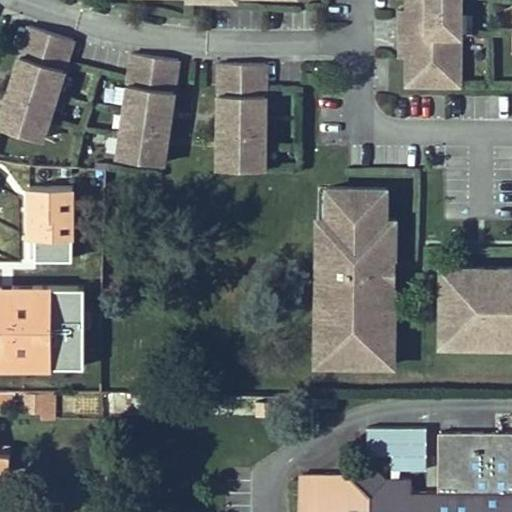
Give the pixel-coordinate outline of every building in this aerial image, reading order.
[(459,83),(460,0),(407,0),(408,9),(408,15),(400,16),(400,48),(407,48),(407,55),(407,83),(459,83)] [(74,37),(30,24),(0,119),(0,124),(42,138),(74,37)] [(178,57),(133,51),(118,155),(164,162),(178,57)] [(266,61),(220,61),(219,166),(265,166),(266,61)] [(387,187),(328,187),(327,217),(318,217),(318,245),(327,245),(326,292),(317,291),(317,348),(328,348),(328,362),(382,362),(382,348),(394,349),(394,320),(385,320),(385,306),(394,306),(395,277),(386,277),(386,262),(395,262),(395,233),(386,233),(386,218),(387,187)] [(395,233),(395,218),(386,218),(386,233),(395,233)] [(318,245),(317,291),(326,292),(327,245),(318,245)] [(395,277),(395,262),(386,262),(386,277),(395,277)] [(101,264),(82,263),(80,297),(99,298),(101,264)] [(455,267),(441,267),(441,278),(455,278),(455,267)] [(511,267),(498,267),(498,276),(484,276),(484,267),(455,267),(455,278),(441,278),(441,332),(455,333),(455,344),(511,344),(511,335),(511,267)] [(498,276),(498,267),(484,267),(484,276),(498,276)] [(394,320),(394,306),(385,306),(385,320),(394,320)] [(27,327),(28,344),(100,344),(100,326),(27,327)] [(441,332),(441,344),(455,344),(455,333),(441,332)] [(101,381),(100,344),(28,344),(28,382),(101,381)] [(317,348),(316,361),(328,362),(328,348),(317,348)] [(382,362),(393,362),(394,349),(382,348),(382,362)] [(55,387),(21,385),(20,411),(54,413),(55,387)] [(389,468),(425,469),(427,423),(365,420),(364,452),(389,453),(389,468)] [(511,511),(511,431),(442,431),(441,491),(411,491),(411,485),(411,482),(409,479),(407,477),(403,476),(400,477),(392,482),(365,458),(348,475),(307,475),(305,511),(511,511)] [(0,442),(0,453),(9,454),(10,444),(0,442)] [(0,471),(8,472),(9,454),(0,453),(0,471)]
